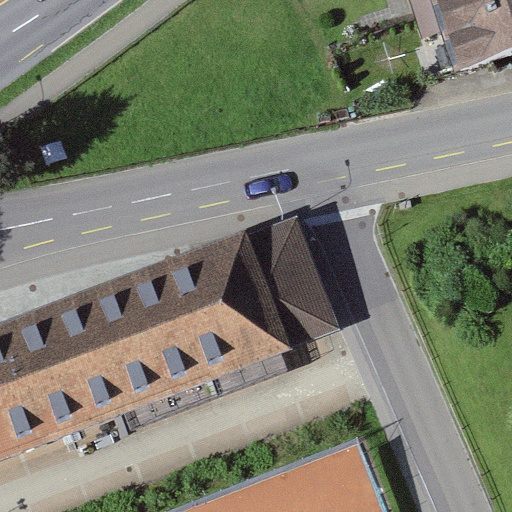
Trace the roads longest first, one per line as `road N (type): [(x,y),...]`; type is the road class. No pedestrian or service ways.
road 1 (residential): [(467,511),(333,203),(324,164)]
road 2 (residential): [(0,229),(324,164)]
road 3 (residential): [(324,164),(511,123)]
